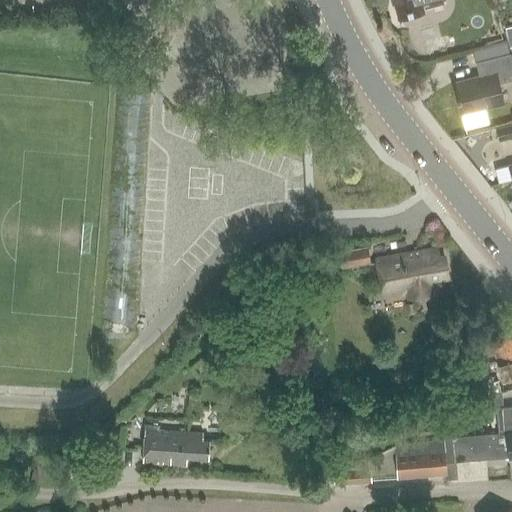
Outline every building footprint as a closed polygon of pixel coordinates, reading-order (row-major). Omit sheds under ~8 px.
[(393,0),(398,16),(424,9),(424,7),(444,2),(443,0),(393,0)] [(462,114),(505,103),(499,83),(511,80),(511,53),(476,62),(480,77),(454,83),(462,114)] [(150,137),(153,93),(145,93),(144,104),(136,103),(134,136),(150,137)] [(511,123),(496,127),(499,138),(511,135),(511,123)] [(511,176),(509,165),(496,168),(499,183),(511,179),(511,176)] [(147,215),(145,171),(128,171),(129,216),(147,215)] [(127,243),(115,339),(136,342),(148,245),(127,243)] [(367,247),(339,252),(341,266),(369,262),(367,247)] [(448,276),(445,258),(439,259),(437,250),(378,258),(383,294),(409,291),(409,297),(436,293),(434,285),(443,283),(442,277),(448,276)] [(417,311),(415,301),(404,304),(407,314),(417,311)] [(511,358),(511,336),(492,342),(493,342),(487,344),(485,336),(467,341),(475,369),(488,365),(486,355),(495,353),(498,363),(511,358)] [(511,358),(498,363),(504,384),(511,381),(511,358)] [(480,398),(499,393),(498,388),(496,382),(491,384),(489,377),(475,380),(480,398)] [(499,393),(480,398),(472,404),(475,416),(487,415),(487,414),(494,414),(494,406),(501,406),(500,399),(499,393)] [(499,433),(511,431),(511,407),(497,409),(499,433)] [(187,458),(209,459),(210,441),(203,441),(203,433),(160,431),(160,426),(145,425),(143,462),(186,464),(187,458)] [(443,438),(442,426),(421,433),(422,441),(396,444),(365,460),(362,461),(345,469),(334,470),(334,483),(372,480),(372,477),(397,475),(397,476),(446,473),(447,479),(444,438),(443,438)] [(509,459),(511,459),(511,431),(499,433),(444,438),(447,479),(448,479),(446,463),(509,458),(509,459)] [(78,458),(77,478),(106,478),(106,458),(78,458)]
